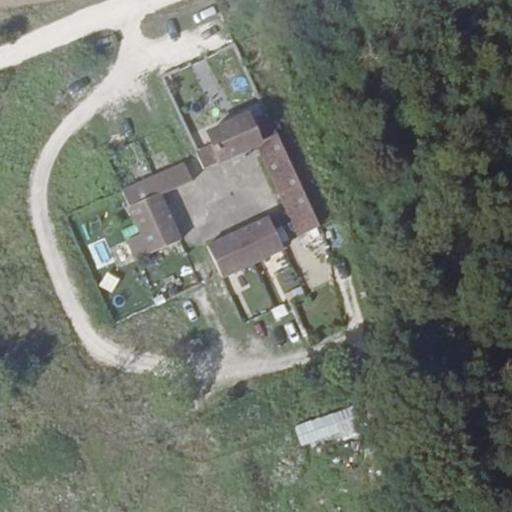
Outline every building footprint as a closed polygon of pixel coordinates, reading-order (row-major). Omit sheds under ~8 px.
[(208,177),(261,149),(308,245),(331,234),(280,127),(258,136),(251,122),(210,142),(216,154),(201,162),(208,177)] [(145,234),(132,240),(141,258),(181,239),(161,200),(193,184),(183,167),(127,195),(145,234)] [(274,221),(211,251),(222,274),(285,245),(274,221)] [(117,269),(132,262),(125,242),(109,249),(117,269)] [(285,306),(255,316),(259,327),(288,317),(285,306)] [(343,377),(337,363),(315,372),(322,387),(343,377)] [(301,449),(363,435),(356,408),(295,422),(301,449)]
